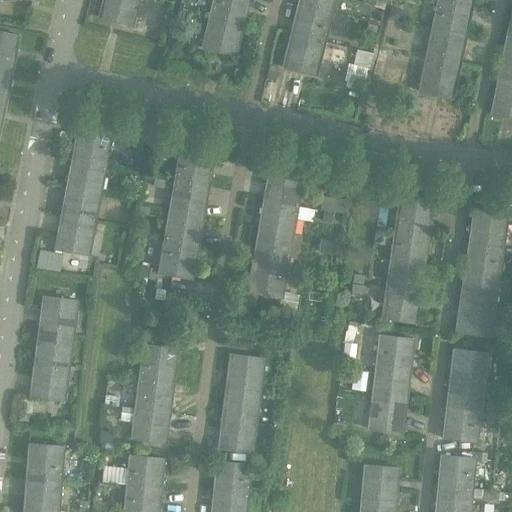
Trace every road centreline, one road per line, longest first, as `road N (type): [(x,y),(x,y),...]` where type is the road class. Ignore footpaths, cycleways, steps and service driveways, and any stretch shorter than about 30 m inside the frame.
road 1 (residential): [(248,116),(191,511)]
road 2 (residential): [(423,511),(428,422),(469,159)]
road 3 (residential): [(0,397),(56,68)]
road 4 (residential): [(248,116),(469,159)]
road 5 (residential): [(56,68),(248,116)]
road 6 (residential): [(503,0),(469,159)]
